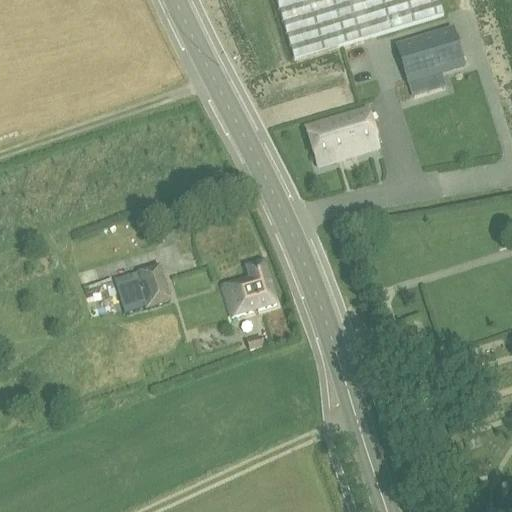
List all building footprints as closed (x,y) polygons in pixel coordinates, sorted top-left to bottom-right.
[(443,17),(438,0),(275,0),(294,62),(443,17)] [(406,84),(464,67),(453,32),(396,50),(406,84)] [(317,168),(378,150),(366,110),(305,128),(317,168)] [(482,111),(450,116),(454,140),(485,136),(482,111)] [(416,122),(422,144),(451,136),(445,115),(416,122)] [(80,252),(89,279),(99,275),(90,249),(80,252)] [(245,269),(248,281),(222,289),(231,320),(276,307),(263,264),(245,269)] [(135,275),(145,311),(171,303),(161,268),(135,275)] [(126,318),(135,315),(128,293),(119,295),(126,318)] [(260,338),(246,342),(249,353),(264,349),(260,338)] [(416,381),(422,401),(433,397),(427,378),(416,381)]
